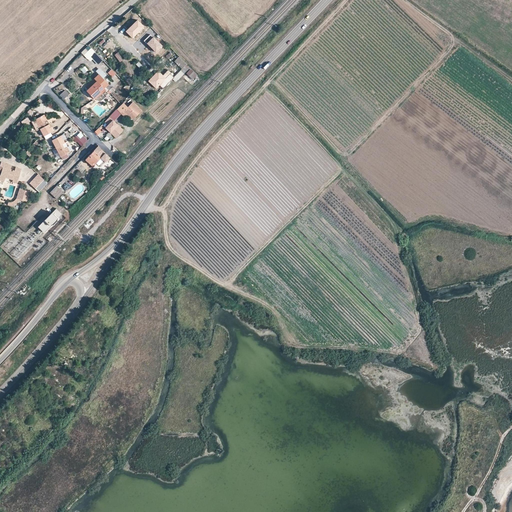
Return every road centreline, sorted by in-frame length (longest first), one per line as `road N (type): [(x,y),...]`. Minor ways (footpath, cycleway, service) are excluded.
road 1 (track): [(165,208),(173,252),(224,286),(451,42),(402,0)]
road 2 (tertiary): [(130,227),(196,137),(326,0)]
road 3 (track): [(345,0),(196,159),(165,208),(144,206)]
road 4 (unclassified): [(0,132),(135,0)]
road 5 (tertiary): [(58,329),(130,227)]
